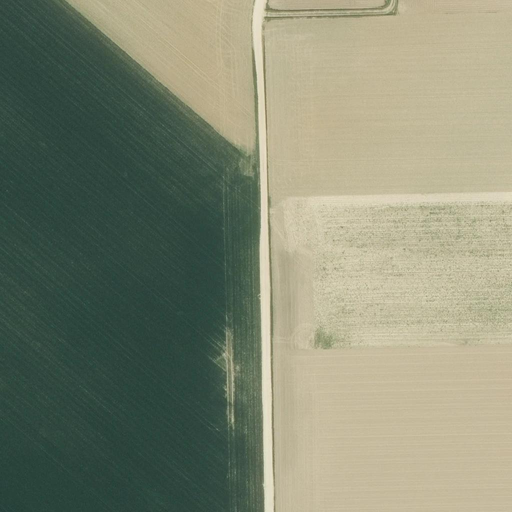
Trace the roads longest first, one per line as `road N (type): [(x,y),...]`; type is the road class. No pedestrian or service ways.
road 1 (track): [(266,511),(258,30),(264,0)]
road 2 (track): [(260,13),(387,11),(392,0)]
